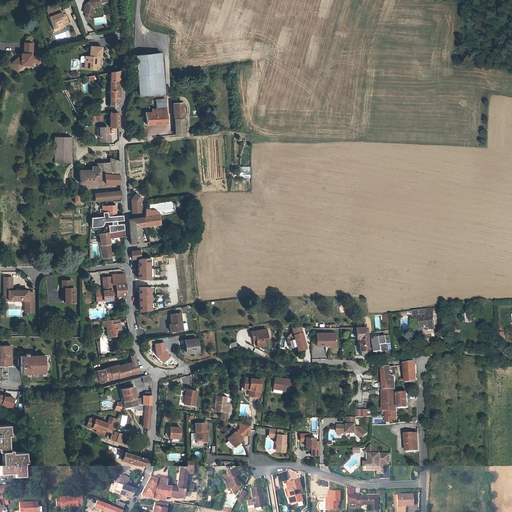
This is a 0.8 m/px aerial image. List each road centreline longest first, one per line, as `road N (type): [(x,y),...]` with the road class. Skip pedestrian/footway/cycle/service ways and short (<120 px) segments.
road 1 (residential): [(156,375),(143,369),(130,306),(118,0)]
road 2 (residential): [(156,375),(224,359),(348,371),(423,357)]
road 3 (residential): [(423,357),(423,511)]
road 4 (residential): [(125,511),(152,453),(156,375)]
